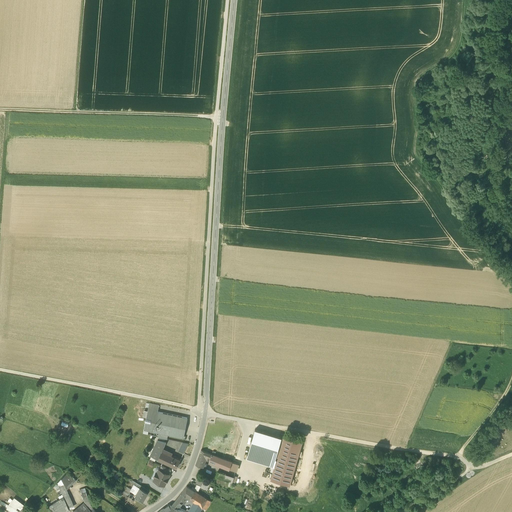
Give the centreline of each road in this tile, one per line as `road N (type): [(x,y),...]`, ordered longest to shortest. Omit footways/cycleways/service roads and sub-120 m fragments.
road 1 (tertiary): [(234,0),(205,411),(181,485),(151,511)]
road 2 (track): [(0,369),(461,458)]
road 3 (track): [(0,110),(222,117)]
road 4 (track): [(120,393),(109,425),(29,511)]
